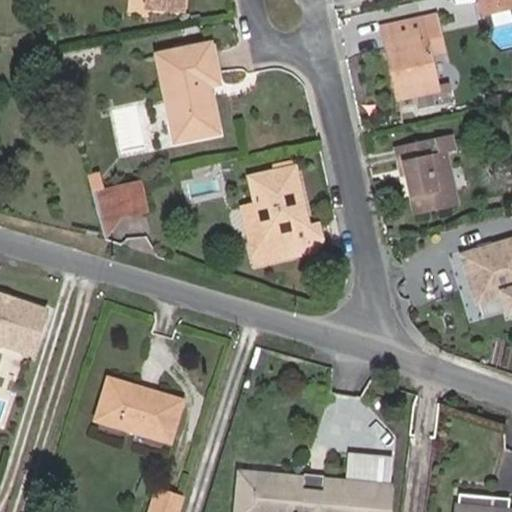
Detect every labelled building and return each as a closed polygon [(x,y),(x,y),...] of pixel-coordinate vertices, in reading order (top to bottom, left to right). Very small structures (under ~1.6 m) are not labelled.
[(147,0),(147,6),(181,8),(182,0),(147,0)] [(511,7),(511,0),(481,0),(484,13),(511,7)] [(433,17),(420,19),(424,38),(437,36),(433,17)] [(424,38),(420,19),(382,27),(397,97),(435,89),(424,38)] [(156,55),(175,140),(216,131),(206,83),(217,81),(209,44),(156,55)] [(416,213),(455,203),(442,150),(453,148),(450,134),(394,146),(401,174),(407,172),(416,213)] [(264,238),(254,240),(252,240),(256,266),(313,254),(317,248),(317,243),(314,228),(307,229),(307,224),(294,168),(250,178),(256,203),(264,238)] [(114,185),(121,214),(145,211),(139,180),(114,185)] [(91,190),(104,237),(121,214),(114,185),(91,190)] [(253,235),(254,240),(264,238),(256,203),(247,205),(253,235)] [(314,228),(317,243),(322,243),(318,227),(314,228)] [(511,241),(464,256),(477,300),(502,292),(508,312),(511,310),(511,241)] [(0,345),(31,355),(46,311),(10,299),(8,303),(1,300),(0,299),(0,345)] [(137,430),(168,440),(181,398),(150,389),(148,395),(138,391),(140,386),(108,376),(95,417),(127,427),(129,422),(138,425),(137,430)] [(148,395),(150,389),(140,386),(138,391),(148,395)] [(385,511),(390,461),(348,458),(346,483),(370,485),(367,511),(385,511)] [(367,511),(370,485),(346,483),(322,481),(321,490),(300,488),(301,479),(239,473),(235,511),(367,511)] [(321,490),(322,481),(301,479),(300,488),(321,490)] [(169,511),(179,511),(183,500),(161,493),(156,508),(169,511)] [(511,511),(511,508),(508,508),(492,507),(493,496),(458,493),(456,511),(511,511)] [(508,508),(509,497),(493,496),(492,507),(508,508)]
